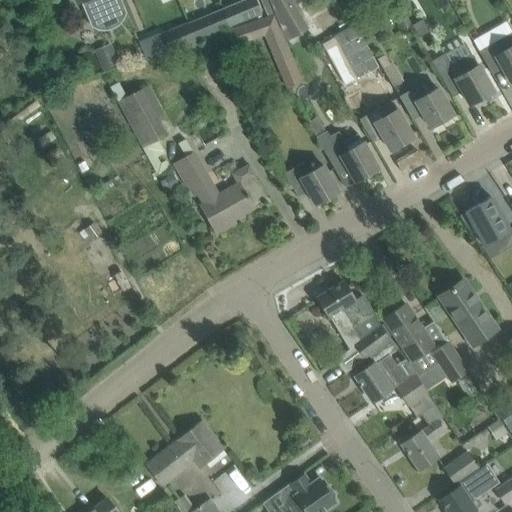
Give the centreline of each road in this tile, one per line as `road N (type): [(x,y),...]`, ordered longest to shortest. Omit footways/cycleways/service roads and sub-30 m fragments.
road 1 (residential): [(241,290),(511,138)]
road 2 (residential): [(16,461),(184,325),(241,290)]
road 3 (residential): [(395,511),(241,290)]
